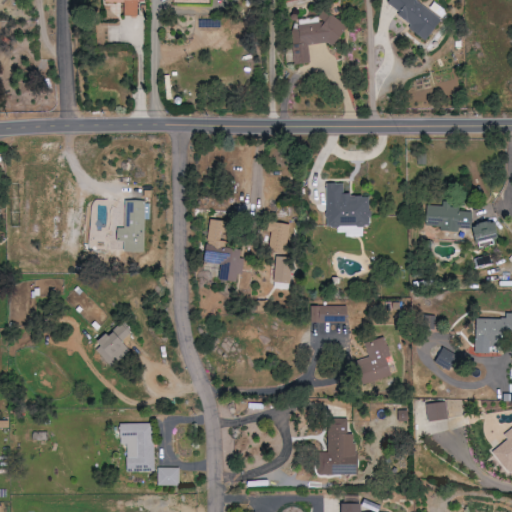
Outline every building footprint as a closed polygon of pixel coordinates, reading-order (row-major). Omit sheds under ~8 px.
[(126,16),(141,16),(141,0),(108,0),(108,3),(126,2),(126,16)] [(440,16),(414,0),(388,0),(385,6),(412,23),(407,31),(425,42),(440,16)] [(294,65),(310,63),(308,45),(340,41),(337,14),(318,16),(319,23),(290,27),(294,65)] [(369,195),(342,196),(342,184),(326,184),(326,227),(336,227),(336,236),(361,236),(361,226),(369,226),(369,195)] [(126,201),(126,228),(119,228),(118,242),(126,242),(126,252),(146,252),(146,219),(150,219),(150,201),(126,201)] [(424,225),(437,226),(439,231),(449,232),(462,228),(470,229),(473,243),(495,238),(492,223),(485,222),(470,226),(471,212),(459,211),(458,207),(425,205),(424,225)] [(284,255),(289,225),(272,222),(266,251),(284,255)] [(202,251),(201,263),(219,264),(217,281),(235,282),(235,275),(240,275),(242,258),(238,258),(239,250),(227,249),(226,254),(202,251)] [(288,284),(290,258),(274,257),(272,283),(288,284)] [(346,323),(346,306),(310,305),(309,322),(346,323)] [(473,353),(488,354),(488,344),(501,344),(502,333),(511,333),(511,313),(504,313),(504,320),(475,319),(473,353)] [(419,326),(433,328),(434,316),(421,315),(419,326)] [(96,348),(113,367),(132,350),(124,342),(132,334),(123,323),(96,348)] [(354,361),(361,385),(390,377),(384,358),(389,356),(383,337),(363,343),(368,357),(354,361)] [(426,404),(427,422),(448,420),(446,402),(426,404)] [(317,475),(354,475),(355,433),(348,433),(348,419),(327,419),(327,452),(317,452),(317,475)] [(129,444),(130,471),(156,470),(154,423),(123,423),(123,444),(129,444)] [(511,427),(502,434),(506,440),(491,451),(507,474),(511,470),(511,427)] [(159,485),(181,486),(181,468),(160,467),(159,485)]
